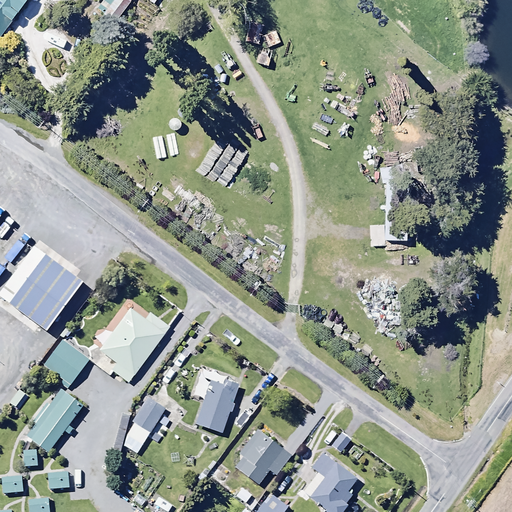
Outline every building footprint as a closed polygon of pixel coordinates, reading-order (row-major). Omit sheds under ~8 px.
[(0,0),(0,41),(28,0),(0,0)] [(114,0),(104,0),(93,15),(111,29),(133,1),(131,0),(116,0),(116,1),(114,0)] [(142,0),(141,3),(150,10),(157,0),(142,0)] [(382,187),(380,247),(404,248),(406,187),(398,187),(399,172),(376,171),(376,187),(382,187)] [(79,278),(40,250),(5,299),(45,327),(79,278)] [(168,330),(132,306),(96,359),(133,383),(168,330)] [(75,380),(92,357),(67,339),(50,362),(75,380)] [(87,403),(64,386),(45,412),(28,434),(51,451),(71,424),(87,403)] [(229,410),(235,392),(221,387),(219,391),(206,386),(192,432),(219,441),(226,419),(228,420),(231,411),(229,410)] [(131,429),(123,442),(139,452),(154,428),(162,433),(166,426),(159,422),(163,416),(144,404),(129,428),(131,429)] [(289,462),(254,436),(235,461),(238,464),(231,474),(254,491),(266,476),(274,482),(289,462)] [(337,438),(326,453),(337,460),(347,446),(337,438)] [(40,449),(23,451),(25,466),(41,464),(40,449)] [(354,486),(318,459),(307,474),(314,478),(299,499),(317,511),(345,511),(343,510),(349,502),(345,499),(354,486)] [(70,470),(49,473),(51,487),(72,485),(70,470)] [(24,474),(3,476),(5,491),(26,489),(24,474)] [(238,494),(232,502),(241,510),(248,502),(238,494)] [(43,496),(29,497),(30,511),(45,511),(53,511),(52,496),(43,496)] [(266,499),(254,511),(275,511),(278,509),(266,499)]
